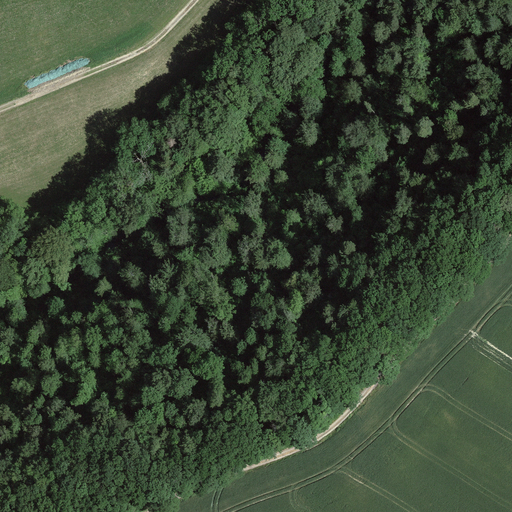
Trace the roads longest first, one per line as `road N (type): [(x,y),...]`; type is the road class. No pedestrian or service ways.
road 1 (track): [(511,236),(319,436),(155,511)]
road 2 (track): [(196,0),(152,47),(0,112)]
